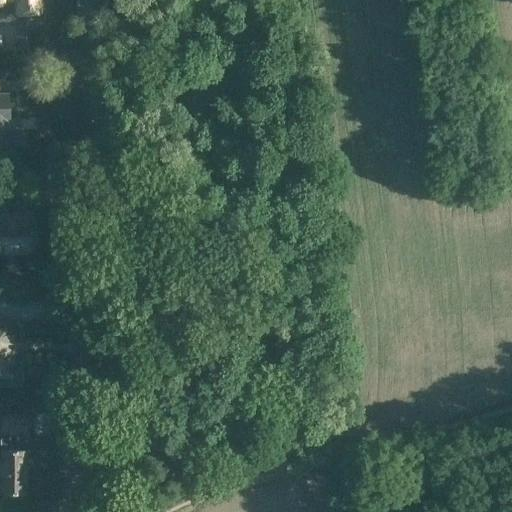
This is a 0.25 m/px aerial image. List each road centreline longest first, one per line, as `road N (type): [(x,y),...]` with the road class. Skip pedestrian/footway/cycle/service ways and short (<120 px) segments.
road 1 (residential): [(67,511),(76,333),(93,254),(84,0)]
road 2 (track): [(329,455),(511,410)]
